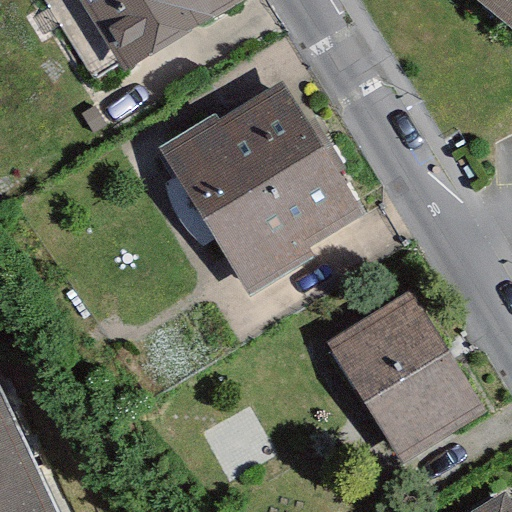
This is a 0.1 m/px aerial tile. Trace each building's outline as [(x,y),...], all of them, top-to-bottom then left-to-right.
[(82,0),(134,82),(259,5),(255,0),(82,0)] [(511,0),(482,0),(511,23),(511,0)] [(224,121),(165,157),(257,305),(323,264),(319,257),(375,223),(291,86),(227,125),(224,121)] [(411,474),(497,420),(420,297),(334,351),(411,474)] [(59,511),(0,381),(0,511),(59,511)] [(511,511),(511,503),(497,511),(511,511)]
